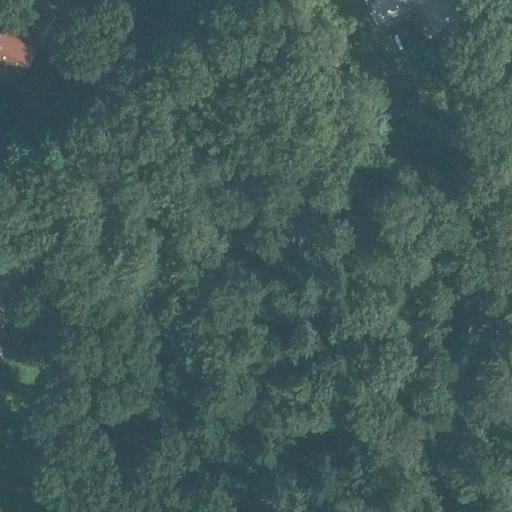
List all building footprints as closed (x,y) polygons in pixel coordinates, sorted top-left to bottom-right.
[(46,13),(32,31),(56,50),(78,21),(75,19),(78,16),(87,5),(80,0),(55,0),(53,4),(56,6),(49,16),(46,13)] [(366,0),(377,20),(417,0),(419,0),(434,28),(461,15),(453,0),(366,0)] [(34,41),(33,44),(2,29),(0,32),(0,56),(21,67),(27,56),(51,67),(58,53),(34,41)] [(497,50),(506,50),(511,49),(510,40),(496,41),(497,50)] [(24,78),(18,92),(28,96),(34,83),(24,78)] [(54,262),(33,277),(46,295),(67,280),(54,262)] [(101,324),(101,339),(138,340),(138,325),(101,324)]
